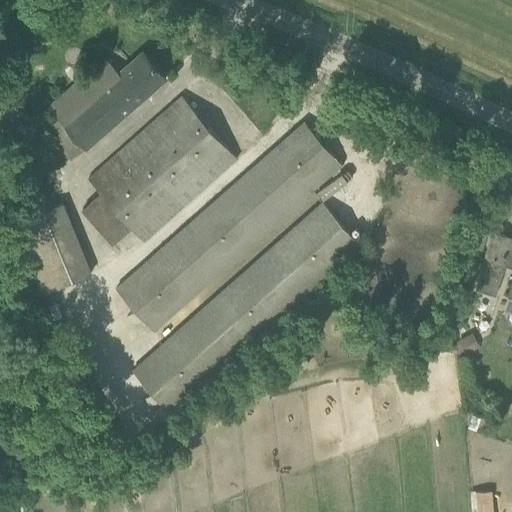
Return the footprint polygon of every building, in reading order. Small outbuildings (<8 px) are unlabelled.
[(72,159),(150,90),(165,77),(143,52),(117,74),(104,59),(52,105),(61,116),(46,130),(72,159)] [(182,95),(167,109),(88,179),(143,242),(237,157),(182,95)] [(154,329),(327,176),(342,163),(304,121),(117,287),(154,329)] [(323,201),(131,370),(170,414),(361,245),(323,201)] [(62,202),(11,223),(40,294),(91,274),(62,202)] [(503,306),(511,308),(511,238),(494,233),(485,259),(480,275),(496,280),(504,257),(511,259),(511,281),(503,306)] [(457,342),(462,353),(476,345),(471,334),(457,342)] [(480,418),(472,415),(467,427),(475,430),(480,418)] [(492,511),(491,490),(475,492),(476,511),(492,511)]
